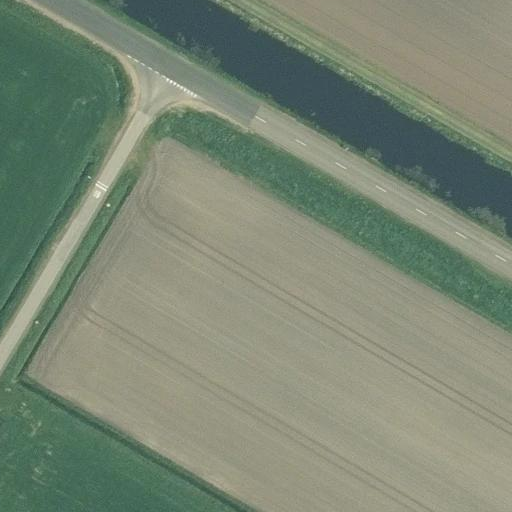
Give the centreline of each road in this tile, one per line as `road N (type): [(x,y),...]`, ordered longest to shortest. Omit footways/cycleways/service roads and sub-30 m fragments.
road 1 (secondary): [(511,266),(171,70)]
road 2 (unclassified): [(0,360),(171,70)]
road 3 (secondary): [(171,70),(49,0)]
